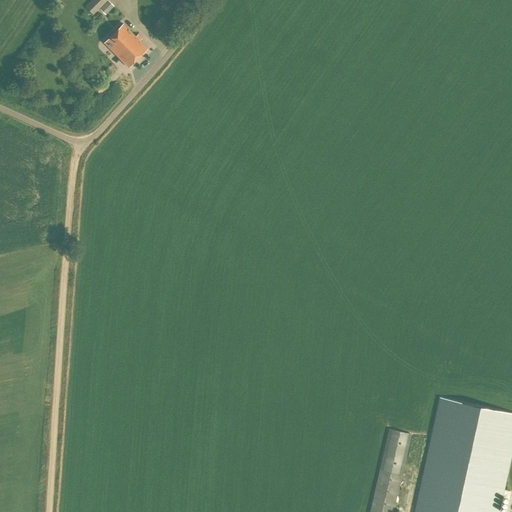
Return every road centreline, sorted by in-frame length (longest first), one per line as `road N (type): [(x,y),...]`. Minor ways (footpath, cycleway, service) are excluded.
road 1 (unclassified): [(46,511),(71,178),(83,140)]
road 2 (unclassified): [(83,140),(204,0)]
